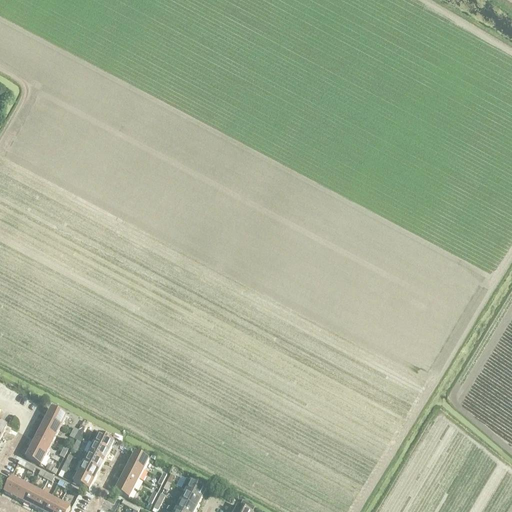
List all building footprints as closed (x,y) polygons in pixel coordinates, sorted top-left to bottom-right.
[(46,420),(61,428),(66,418),(51,410),(46,420)] [(84,418),(81,424),(91,429),(94,423),(84,418)] [(55,437),(61,428),(46,420),(41,430),(55,437)] [(36,439),(50,447),(55,437),(41,430),(36,439)] [(88,443),(89,443),(108,453),(114,443),(106,439),(106,438),(106,437),(106,436),(106,435),(105,434),(104,434),(103,434),(102,434),(101,434),(100,435),(99,436),(94,433),(88,443)] [(45,457),(50,447),(36,439),(31,449),(45,457)] [(88,454),(88,455),(103,463),(108,453),(89,443),(84,452),(88,454)] [(25,459),(40,467),(45,457),(31,449),(25,459)] [(129,464),(143,471),(148,461),(134,454),(129,464)] [(83,464),(98,472),(103,463),(88,455),(83,464)] [(78,473),(78,474),(93,482),(98,472),(83,464),(79,462),(75,472),(78,473)] [(124,473),(138,481),(143,471),(129,464),(124,473)] [(124,473),(119,483),(133,491),(138,481),(124,473)] [(93,482),(78,474),(73,484),(88,492),(93,482)] [(181,477),(177,485),(181,488),(185,479),(181,477)] [(4,494),(14,499),(21,484),(11,479),(4,494)] [(206,491),(190,483),(186,481),(181,490),(185,493),(200,501),(206,491)] [(128,500),(133,491),(119,483),(114,493),(128,500)] [(14,499),(23,504),(31,489),(21,484),(14,499)] [(33,509),(40,494),(31,489),(23,504),(33,509)] [(185,493),(180,502),(195,511),(200,501),(185,493)] [(40,494),(33,509),(38,511),(43,511),(50,499),(40,494)] [(55,511),(60,504),(50,499),(43,511),(55,511)] [(133,511),(138,511),(139,510),(123,502),(121,505),(133,511)] [(180,502),(178,507),(172,504),(170,509),(169,509),(174,511),(194,511),(195,511),(180,502)]
